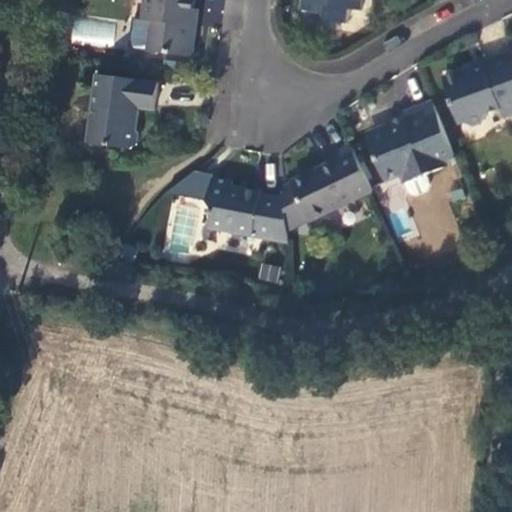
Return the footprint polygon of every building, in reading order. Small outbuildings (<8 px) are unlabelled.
[(139,0),(139,10),(149,11),(146,40),(188,45),(191,14),(188,14),(189,0),(139,0)] [(298,0),(299,3),(317,4),(324,14),(328,13),(344,14),(345,0),(354,0),(359,0),(358,0),(298,0)] [(73,20),(72,43),(112,46),(114,23),(73,20)] [(511,47),(509,40),(478,50),(481,58),(471,61),(467,59),(439,67),(453,112),(466,115),(479,112),(484,102),(497,98),(499,107),(511,102),(511,47)] [(154,73),(92,67),(91,81),(97,86),(96,98),(88,105),(86,131),(101,133),(104,137),(123,139),(135,134),(137,122),(130,119),(131,110),(135,107),(136,98),(152,99),(154,73)] [(437,148),(449,143),(429,94),(398,105),(402,115),(389,119),(387,114),(368,121),(364,129),(378,168),(396,161),(398,167),(420,159),(422,164),(440,158),(437,148)] [(385,110),(387,114),(389,119),(402,115),(398,105),(385,110)] [(306,210),(370,181),(348,136),(330,144),(332,151),(280,175),(281,186),(283,211),(303,203),(306,210)] [(264,230),(286,237),(284,219),(283,211),(281,186),(258,183),(257,180),(238,178),(237,183),(227,181),(225,177),(226,169),(208,166),(205,189),(211,198),(208,218),(230,222),(264,230)] [(284,219),(306,210),(303,203),(283,211),(284,219)]
